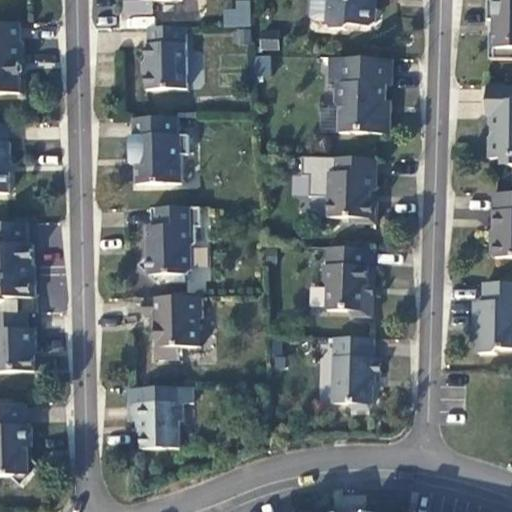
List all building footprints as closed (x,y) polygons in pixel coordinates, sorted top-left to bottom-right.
[(113,0),(114,7),(114,19),(142,20),(142,6),(171,6),(171,0),(113,0)] [(300,0),(298,23),(302,27),(315,28),(320,35),(335,36),(340,31),(360,33),(364,29),(365,14),(361,10),(362,3),(364,4),(363,0),(300,0)] [(511,0),(479,0),(480,5),(476,5),(476,26),(483,26),(483,38),(478,38),(478,65),(506,65),(506,55),(511,54),(511,0)] [(223,27),(249,27),(250,3),(224,3),(223,27)] [(10,48),(10,29),(0,29),(0,99),(9,100),(8,68),(14,68),(13,48),(10,48)] [(135,50),(136,96),(138,96),(176,95),(175,49),(175,33),(137,34),(138,50),(135,50)] [(271,57),(258,56),(256,78),(269,79),(271,57)] [(362,90),(362,64),(318,63),(318,90),(324,90),(324,110),(329,115),(329,139),(379,140),(379,117),(375,116),(375,90),(362,90)] [(511,92),(476,92),(476,123),(478,123),(478,165),(500,165),(500,172),(511,172),(511,92)] [(167,124),(122,124),(122,142),(120,142),(120,161),(125,161),(126,191),(171,191),(171,162),(178,162),(178,141),(167,141),(167,124)] [(366,195),(366,165),(319,165),(319,178),(313,178),(313,198),(318,202),(318,224),(339,224),(344,230),(365,230),(365,207),(361,207),(361,198),(366,195)] [(511,199),(482,199),(482,236),(485,236),(485,246),(480,249),(480,260),(485,264),(511,264),(511,199)] [(190,233),(190,214),(140,214),(140,233),(136,233),(136,262),(127,270),(146,290),(154,282),(176,282),(181,276),(181,254),(185,250),(185,233),(190,233)] [(16,230),(0,230),(0,304),(26,304),(26,286),(17,281),(17,272),(22,272),(22,250),(17,250),(16,230)] [(190,247),(189,292),(207,292),(208,247),(190,247)] [(357,255),(317,254),(317,271),(313,271),(313,289),(317,293),(316,317),(339,317),(342,324),(361,324),(361,301),(356,301),(357,255)] [(511,289),(473,289),(473,308),(465,308),(465,331),(468,331),(467,360),(486,360),(489,356),(510,356),(510,329),(511,327),(511,289)] [(192,304),(132,304),(132,323),(145,323),(145,366),(167,366),(167,354),(187,354),(187,324),(192,324),(192,304)] [(16,320),(0,320),(0,378),(23,378),(23,353),(26,353),(26,335),(17,335),(16,320)] [(363,346),(323,344),(321,410),(339,410),(342,415),(359,415),(362,411),(363,383),(369,383),(370,364),(363,364),(363,346)] [(193,388),(126,389),(127,426),(134,426),(134,451),(179,451),(179,422),(184,422),(184,405),(194,405),(193,388)] [(14,411),(0,411),(0,482),(10,492),(19,483),(29,473),(18,463),(18,461),(18,452),(20,452),(20,433),(20,432),(14,432),(14,411)]
